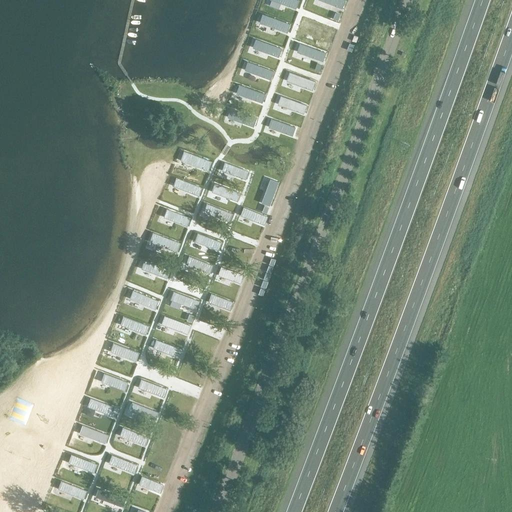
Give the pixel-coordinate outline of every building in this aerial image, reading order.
[(296,0),(271,0),(296,10),(299,1),(296,0)] [(344,0),(319,0),(342,9),(346,1),(344,0)] [(264,14),(261,23),(287,33),(290,24),(264,14)] [(329,51),(337,30),(303,17),(294,39),(329,51)] [(256,38),(252,47),(278,57),(282,49),(256,38)] [(300,43),(296,52),(322,62),(325,53),(300,43)] [(355,45),(350,43),(347,50),(352,52),(355,45)] [(249,61),(245,70),(271,80),(274,72),(249,61)] [(290,74),(287,82),(313,91),(316,83),(290,74)] [(240,84),(236,93),(262,103),(265,95),(240,84)] [(281,97),(278,106),(304,115),(306,106),(281,97)] [(232,108),(228,117),(254,127),(257,119),(232,108)] [(272,117),(268,128),(292,136),(296,126),(272,117)] [(289,148),(296,150),(300,139),(293,137),(289,148)] [(184,151),(180,160),(206,170),(210,162),(184,151)] [(223,161),(219,169),(245,180),(249,171),(223,161)] [(175,177),(172,186),(198,196),(201,187),(175,177)] [(278,181),(269,177),(260,202),(269,205),(278,181)] [(213,182),(210,191),(236,201),(239,193),(213,182)] [(206,202),(203,211),(229,221),(232,213),(206,202)] [(165,208),(161,217),(187,227),(191,219),(165,208)] [(243,208),(240,216),(264,226),(267,217),(243,208)] [(196,232),(193,241),(219,251),(222,243),(196,232)] [(153,233),(150,241),(175,252),(179,243),(153,233)] [(230,238),(220,265),(245,274),(255,247),(230,238)] [(187,255),(183,264),(209,274),(213,266),(187,255)] [(143,261),(140,269),(165,280),(169,271),(143,261)] [(221,267),(218,275),(240,283),(243,275),(221,267)] [(132,291),(128,299),(154,309),(158,301),(132,291)] [(173,291),(169,300),(195,310),(199,302),(173,291)] [(210,293),(207,302),(230,311),(234,302),(210,293)] [(163,315),(160,325),(188,334),(191,325),(163,315)] [(123,316),(119,325),(145,335),(148,326),(123,316)] [(195,331),(186,354),(211,363),(220,341),(195,331)] [(154,339),(150,347),(176,358),(180,349),(154,339)] [(112,343),(109,351),(135,362),(138,353),(112,343)] [(186,354),(178,376),(178,378),(201,387),(211,363),(186,354)] [(103,373),(100,381),(126,392),(129,383),(103,373)] [(141,379),(138,388),(164,398),(167,389),(141,379)] [(172,391),(161,419),(186,428),(196,399),(172,391)] [(90,398),(86,406),(112,417),(116,408),(90,398)] [(131,402),(128,411),(154,421),(157,412),(131,402)] [(161,419),(150,450),(174,460),(186,428),(161,419)] [(82,425),(79,434),(104,444),(108,435),(82,425)] [(122,427),(118,436),(144,446),(148,438),(122,427)] [(150,450),(141,475),(165,484),(174,460),(150,450)] [(70,454),(67,463),(93,473),(96,465),(70,454)] [(111,455),(108,464),(134,474),(137,465),(111,455)] [(140,475),(137,484),(160,494),(164,485),(140,475)] [(60,479),(57,487),(83,498),(86,489),(60,479)] [(98,488),(95,497),(121,507),(124,498),(98,488)]
